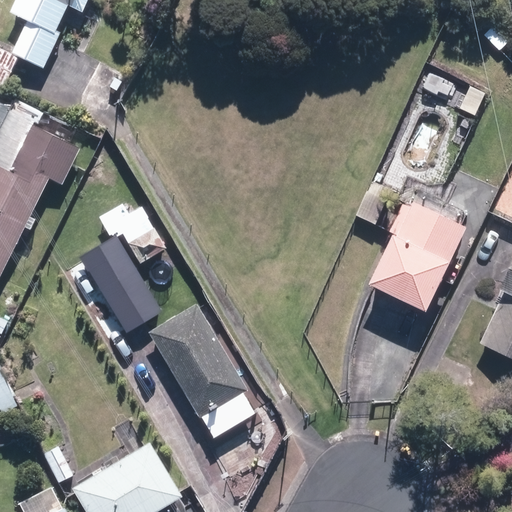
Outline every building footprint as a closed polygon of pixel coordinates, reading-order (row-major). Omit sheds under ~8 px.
[(48,66),(66,29),(62,27),(75,1),(90,8),(93,0),(21,0),(17,8),(34,16),(18,49),(0,40),(0,81),(9,86),(24,55),(48,66)] [(0,153),(0,273),(25,226),(31,229),(37,218),(30,215),(49,177),(62,183),(80,147),(0,106),(0,142),(5,145),(0,153)] [(114,214),(146,260),(171,244),(139,197),(114,214)] [(365,283),(420,310),(444,262),(441,260),(456,229),(404,203),(365,283)] [(79,257),(125,331),(159,310),(113,236),(79,257)] [(480,342),(511,357),(511,268),(503,288),(505,289),(480,342)] [(144,334),(196,419),(200,417),(212,438),(250,415),(237,392),(241,390),(191,306),(144,334)] [(0,329),(6,333),(12,322),(0,315),(0,329)] [(0,382),(0,413),(14,407),(2,381),(0,382)] [(70,492),(82,511),(160,511),(180,500),(147,445),(70,492)] [(40,455),(56,484),(70,477),(55,448),(40,455)]
